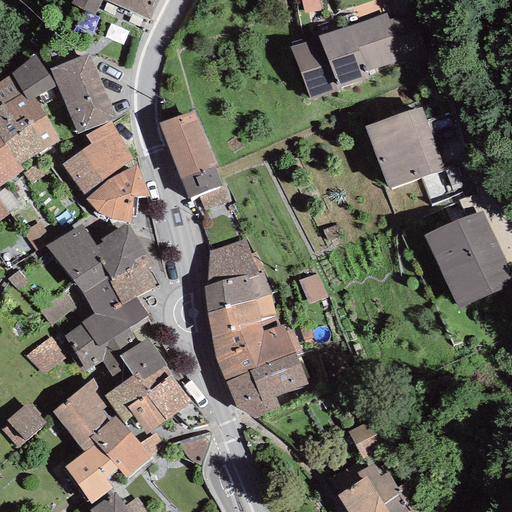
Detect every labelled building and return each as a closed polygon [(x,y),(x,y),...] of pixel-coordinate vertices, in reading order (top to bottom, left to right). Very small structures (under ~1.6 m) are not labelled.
[(72,0),(70,4),(93,17),(101,0),(103,0),(148,21),(157,0),(72,0)] [(300,0),(304,14),(322,10),(319,0),(300,0)] [(411,4),(318,36),(319,38),(289,47),(310,100),(340,90),(339,88),(369,78),(366,73),(428,51),(411,4)] [(28,102),(34,98),(56,86),(50,69),(38,52),(11,74),(28,102)] [(77,134),(116,118),(88,54),(50,69),(56,86),(77,134)] [(45,149),(59,141),(34,98),(28,102),(11,74),(0,81),(0,105),(2,103),(15,122),(25,117),(45,149)] [(0,137),(19,164),(45,149),(25,117),(15,122),(2,103),(0,105),(0,137)] [(421,107),(364,127),(388,188),(443,171),(421,107)] [(158,123),(179,179),(215,166),(192,111),(158,123)] [(101,181),(132,159),(110,122),(86,136),(91,144),(81,151),(101,181)] [(0,185),(23,170),(19,164),(0,137),(0,185)] [(101,181),(81,151),(61,164),(83,194),(101,181)] [(149,195),(136,165),(107,181),(86,199),(98,213),(110,219),(130,223),(132,196),(149,195)] [(179,179),(187,199),(222,186),(215,166),(179,179)] [(39,170),(28,177),(32,185),(43,178),(39,170)] [(204,211),(228,201),(223,188),(199,197),(204,211)] [(7,193),(0,197),(0,201),(8,213),(16,208),(7,193)] [(511,274),(483,209),(423,235),(457,311),(511,286),(511,274)] [(51,240),(39,222),(23,233),(35,250),(51,240)] [(45,246),(82,293),(109,277),(94,254),(99,251),(96,246),(81,224),(45,246)] [(133,261),(146,254),(128,226),(123,225),(99,239),(102,243),(96,246),(99,251),(94,254),(109,277),(111,280),(137,266),(133,261)] [(245,239),(210,251),(206,286),(203,287),(207,313),(271,295),(263,271),(255,252),(250,254),(245,239)] [(152,265),(146,254),(133,261),(137,266),(111,280),(109,282),(121,305),(135,298),(155,287),(145,269),(152,265)] [(17,291),(28,281),(17,271),(7,280),(17,291)] [(127,328),(148,316),(135,298),(121,305),(109,282),(111,280),(109,277),(82,293),(93,314),(81,321),(82,324),(98,346),(127,328)] [(74,307),(63,292),(39,310),(51,325),(74,307)] [(271,295),(207,313),(211,339),(239,330),(238,327),(275,315),(271,295)] [(239,330),(211,339),(215,359),(225,381),(295,353),(296,355),(301,353),(292,329),(285,331),(282,325),(279,326),(275,315),(238,327),(239,330)] [(165,366),(166,366),(148,338),(137,345),(127,328),(98,346),(82,324),(64,336),(85,370),(101,361),(118,386),(132,375),(137,372),(142,380),(165,366)] [(69,355),(54,335),(25,356),(43,375),(69,355)] [(296,355),(295,353),(225,381),(235,407),(254,419),(280,408),(275,397),(307,384),(296,355)] [(170,375),(171,375),(165,366),(142,380),(149,391),(144,394),(146,396),(127,407),(133,416),(145,435),(190,402),(170,375)] [(123,423),(133,416),(127,407),(146,396),(144,394),(149,391),(142,380),(137,372),(132,375),(118,386),(104,396),(117,415),(123,423)] [(52,411),(82,452),(96,444),(90,438),(117,415),(104,396),(92,380),(52,411)] [(25,441),(46,422),(27,401),(5,421),(8,424),(1,430),(17,448),(25,441)] [(126,478),(150,458),(123,423),(117,415),(90,438),(96,444),(82,452),(63,468),(91,504),(112,488),(105,480),(117,469),(126,478)] [(387,447),(372,420),(348,433),(362,460),(387,447)] [(428,511),(435,508),(414,478),(397,487),(388,473),(380,477),(372,465),(356,474),(360,480),(337,495),(347,511),(428,511)] [(124,506),(115,492),(89,510),(89,511),(147,511),(136,497),(124,506)]
